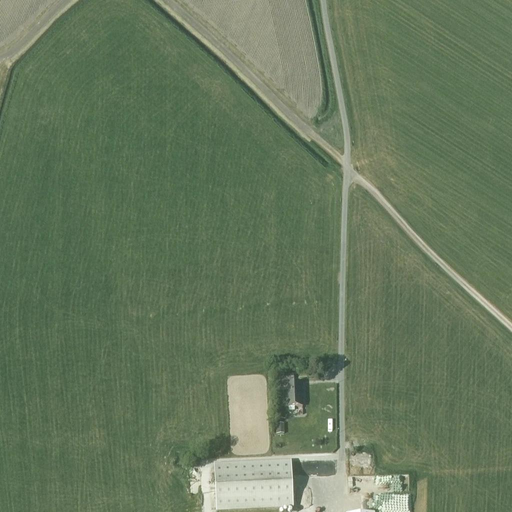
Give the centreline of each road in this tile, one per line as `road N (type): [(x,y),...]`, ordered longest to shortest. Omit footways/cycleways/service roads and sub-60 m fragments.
road 1 (track): [(345,165),(165,0)]
road 2 (track): [(345,165),(511,330)]
